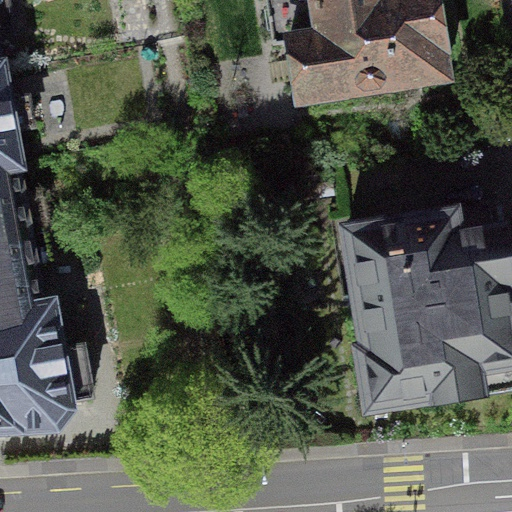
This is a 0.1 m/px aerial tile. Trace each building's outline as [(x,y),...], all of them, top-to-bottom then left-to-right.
[(289,43),(298,101),(445,77),(433,0),(266,0),(273,45),(289,43)] [(0,164),(17,161),(11,131),(34,127),(28,97),(6,101),(1,71),(0,71),(0,164)] [(0,240),(50,232),(43,196),(22,200),(16,165),(18,165),(17,161),(0,164),(0,240)] [(370,406),(389,403),(390,404),(478,390),(479,395),(511,390),(511,296),(511,287),(511,277),(504,225),(497,226),(495,216),(494,205),(346,228),(365,348),(360,349),(370,406)] [(50,232),(0,240),(0,429),(19,428),(19,427),(56,425),(69,408),(68,401),(92,397),(83,345),(59,349),(51,304),(41,306),(35,271),(56,267),(50,232)] [(215,312),(183,318),(194,377),(210,374),(226,371),(215,312)]
